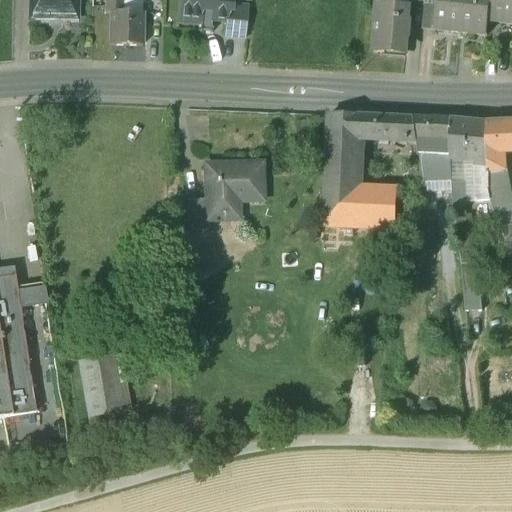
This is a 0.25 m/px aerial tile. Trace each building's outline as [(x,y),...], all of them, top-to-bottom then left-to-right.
[(75,0),(30,0),(30,20),(75,21),(75,0)] [(105,0),(105,8),(122,9),(121,0),(105,0)] [(181,0),(179,23),(195,25),(199,21),(200,17),(211,18),(214,22),(224,23),(225,23),(226,8),(230,8),(231,7),(231,0),(181,0)] [(463,0),(436,0),(436,8),(433,32),(459,35),(463,0)] [(489,0),(463,0),(459,35),(485,37),(487,23),(489,0)] [(511,0),(489,0),(487,23),(511,26),(511,0)] [(247,9),(231,7),(230,8),(226,8),(225,23),(224,23),(222,37),(244,39),(247,9)] [(409,9),(375,7),(372,53),(401,56),(402,40),(406,41),(409,9)] [(436,8),(424,7),(421,31),(433,32),(436,8)] [(142,14),(121,14),(122,9),(105,8),(105,15),(109,15),(109,47),(141,47),(142,14)] [(360,118),(328,116),(325,191),(357,192),(357,190),(359,140),(360,118)] [(413,120),(361,118),(360,118),(359,140),(403,142),(416,143),(413,120)] [(450,122),(413,120),(416,143),(418,156),(437,156),(438,160),(450,161),(450,122)] [(485,125),(450,122),(450,161),(450,162),(473,161),(473,166),(486,165),(485,125)] [(511,124),(485,125),(486,165),(487,175),(488,175),(505,173),(505,172),(504,154),(511,153),(511,124)] [(416,143),(403,142),(407,169),(420,167),(418,156),(416,143)] [(437,156),(418,156),(420,167),(420,169),(434,166),(439,165),(438,160),(437,156)] [(473,161),(450,162),(451,184),(464,184),(474,183),(473,166),(473,161)] [(487,175),(486,165),(473,166),(474,183),(474,189),(487,188),(487,176),(488,176),(488,175),(487,175)] [(230,166),(230,169),(204,170),(205,201),(206,223),(207,223),(233,222),(233,204),(243,203),(262,203),(261,166),(230,166)] [(434,166),(420,169),(424,194),(438,192),(435,170),(434,166)] [(505,173),(488,175),(488,176),(487,176),(487,188),(487,192),(489,201),(491,212),(511,207),(511,201),(506,172),(505,172),(505,173)] [(464,184),(451,184),(452,208),(452,210),(465,207),(464,184)] [(487,188),(474,189),(475,202),(489,201),(487,192),(487,188)] [(357,192),(325,191),(323,228),(395,231),(396,193),(357,190),(357,192)] [(206,223),(205,201),(187,201),(187,230),(208,230),(207,223),(206,223)] [(244,221),(243,203),(233,204),(233,222),(244,221)] [(465,207),(452,210),(454,218),(470,216),(465,207)] [(511,207),(491,212),(499,231),(511,228),(511,207)] [(476,265),(470,216),(454,218),(460,267),(463,292),(479,290),(476,265)] [(511,228),(499,231),(511,255),(511,228)] [(0,419),(35,414),(19,312),(17,296),(14,278),(0,280),(0,419)] [(479,290),(463,292),(465,314),(481,313),(479,290)] [(46,291),(17,296),(19,312),(49,308),(46,291)] [(453,323),(434,324),(435,348),(454,347),(453,323)] [(111,359),(79,364),(86,404),(81,413),(89,419),(135,412),(131,386),(116,389),(111,359)] [(419,406),(403,398),(395,413),(411,421),(419,406)]
